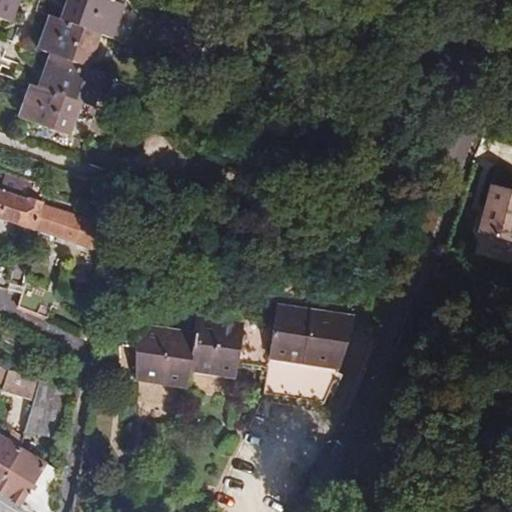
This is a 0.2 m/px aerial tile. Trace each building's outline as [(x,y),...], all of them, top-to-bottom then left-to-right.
[(0,0),(0,17),(12,23),(21,0),(0,0)] [(46,89),(38,86),(35,85),(23,118),(71,136),(83,102),(94,106),(107,73),(88,66),(100,33),(111,37),(123,5),(108,0),(70,0),(63,20),(53,16),(41,49),(51,53),(58,56),(46,89)] [(51,53),(38,86),(46,89),(58,56),(51,53)] [(22,191),(26,180),(7,173),(2,184),(22,191)] [(36,184),(26,180),(22,191),(32,195),(36,184)] [(0,218),(23,226),(33,197),(29,196),(28,198),(0,189),(0,218)] [(481,238),(511,247),(511,196),(495,191),(481,238)] [(23,226),(89,247),(95,227),(81,222),(82,217),(43,204),(44,201),(33,197),(23,226)] [(10,305),(39,316),(48,292),(13,278),(10,305)] [(193,338),(133,329),(134,383),(187,391),(189,374),(236,380),(238,368),(268,372),(264,398),(326,407),(342,371),(357,321),(278,308),(275,322),(244,318),(243,327),(196,321),(193,338)] [(0,387),(8,391),(14,378),(0,372),(0,387)] [(40,384),(14,376),(14,378),(8,391),(6,396),(34,405),(40,384)] [(29,438),(68,445),(74,414),(39,407),(29,438)] [(0,459),(8,447),(0,441),(0,459)] [(0,459),(0,489),(21,455),(8,447),(0,459)] [(0,489),(0,498),(22,511),(55,511),(61,480),(21,455),(0,489)]
